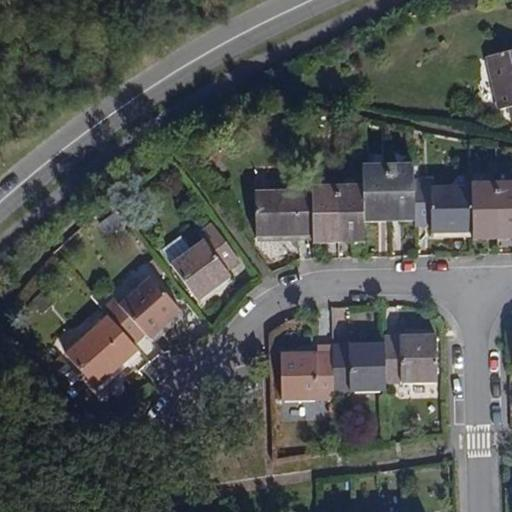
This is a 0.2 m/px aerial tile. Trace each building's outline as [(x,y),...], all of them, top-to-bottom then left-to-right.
[(511,52),(488,58),(500,111),(510,108),(511,116),(511,52)] [(380,210),(390,210),(389,167),(363,167),(364,186),(365,223),(380,223),(380,210)] [(389,167),(390,210),(402,209),(403,223),(416,223),(415,182),(415,167),(389,167)] [(431,233),(473,233),(472,188),(431,188),(431,182),(415,182),(416,223),(416,228),(431,228),(431,233)] [(498,226),(497,183),(472,183),(472,188),(473,233),(473,240),(486,240),(486,227),(498,226)] [(511,183),(497,183),(498,226),(509,226),(510,240),(511,239),(511,183)] [(364,186),(339,187),(340,230),(352,230),(352,243),(365,243),(365,223),(364,186)] [(329,230),(340,230),(339,187),(314,187),(313,191),(314,235),(314,244),(329,243),(329,230)] [(258,238),(314,235),(313,191),(258,193),(258,238)] [(390,210),(391,223),(403,223),(402,209),(390,210)] [(380,223),(391,223),(390,210),(380,210),(380,223)] [(108,237),(124,226),(114,212),(98,223),(108,237)] [(172,264),(198,301),(231,276),(228,271),(240,261),(212,223),(199,233),(204,240),(172,264)] [(486,240),(498,239),(498,226),(486,227),(486,240)] [(498,226),(498,239),(510,240),(509,226),(498,226)] [(340,243),(340,230),(329,230),(329,243),(340,243)] [(352,230),(340,230),(340,243),(352,243),(352,230)] [(109,316),(135,345),(147,334),(150,339),(181,311),(151,277),(120,303),(115,298),(103,309),(109,316)] [(138,349),(135,345),(109,316),(67,353),(97,386),(138,349)] [(386,345),(387,385),(437,384),(437,335),(386,337),(386,345)] [(334,346),(334,353),(335,393),(387,391),(387,385),(386,345),(334,346)] [(335,393),(334,353),(319,354),(282,355),(282,402),(335,401),(335,393)]
